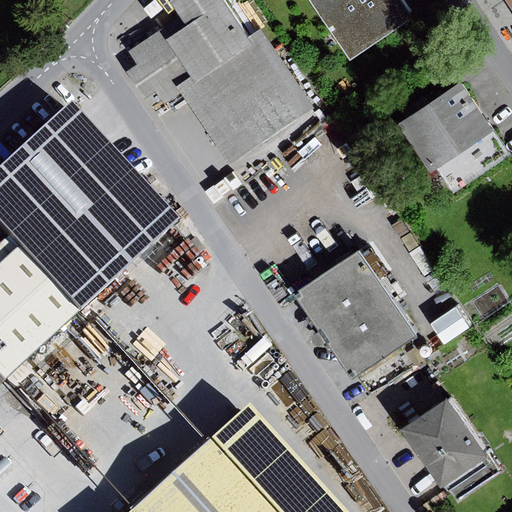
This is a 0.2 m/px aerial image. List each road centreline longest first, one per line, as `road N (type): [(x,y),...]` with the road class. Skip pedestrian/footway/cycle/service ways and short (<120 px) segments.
road 1 (residential): [(89,41),(400,511)]
road 2 (unknown): [(51,511),(150,423),(232,257)]
